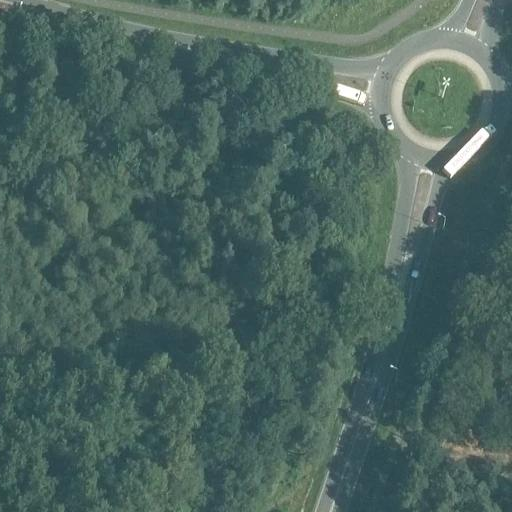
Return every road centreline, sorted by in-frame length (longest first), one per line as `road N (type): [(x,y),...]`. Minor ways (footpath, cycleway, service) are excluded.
road 1 (secondary): [(229,58),(0,0)]
road 2 (primary): [(329,511),(397,305)]
road 3 (secondary): [(229,58),(284,83),(380,108)]
road 4 (secondary): [(387,70),(229,58)]
road 5 (primary): [(410,153),(396,241),(397,305)]
road 6 (primary): [(397,305),(423,248),(444,161)]
road 7 (primary): [(444,161),(478,148),(499,119),(500,83),(482,54)]
